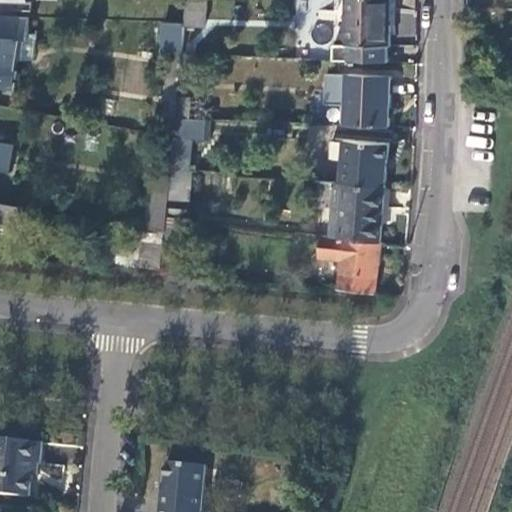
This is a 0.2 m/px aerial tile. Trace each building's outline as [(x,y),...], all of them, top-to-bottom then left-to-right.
[(390,0),(334,0),(335,44),(334,45),(333,61),(388,62),(388,44),(390,44),(390,0)] [(24,17),(0,16),(0,82),(16,83),(18,51),(14,50),(15,33),(23,34),(23,26),(24,17)] [(182,55),(185,23),(163,22),(160,53),(182,55)] [(33,26),(23,26),(23,34),(15,33),(14,50),(18,51),(31,50),(33,26)] [(348,75),(346,125),(389,127),(390,77),(348,75)] [(206,119),(176,118),(174,138),(204,140),(206,119)] [(344,165),(343,184),(344,184),(385,187),(388,144),(332,142),(331,163),(344,165)] [(0,170),(11,173),(15,147),(0,144),(0,170)] [(343,184),(334,183),(331,237),(341,238),(344,184),(343,184)] [(385,187),(344,184),(341,238),(381,243),(385,187)] [(166,228),(169,190),(149,188),(146,225),(166,228)] [(0,224),(20,228),(24,206),(0,201),(0,224)] [(181,230),(166,228),(161,274),(178,276),(181,230)] [(331,237),(323,236),(320,258),(342,261),(338,291),(375,295),(381,243),(341,238),(331,237)] [(43,443),(0,438),(0,493),(32,497),(35,481),(36,467),(42,467),(43,443)] [(158,506),(157,511),(202,511),(200,511),(205,467),(166,464),(162,493),(160,493),(158,506)]
